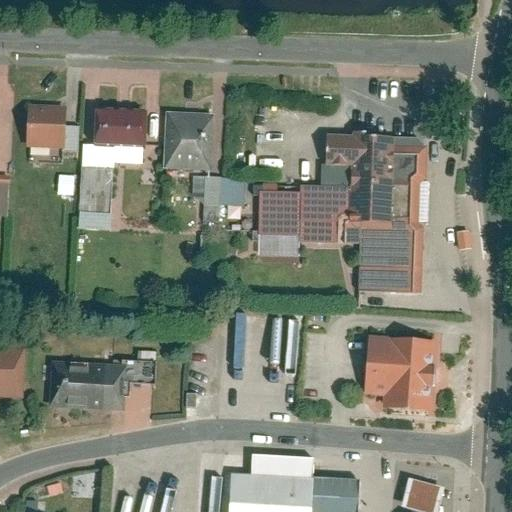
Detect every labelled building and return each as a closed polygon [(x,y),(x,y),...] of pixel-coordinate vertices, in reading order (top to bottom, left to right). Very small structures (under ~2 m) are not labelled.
[(29,147),(71,149),(73,106),(32,104),(29,147)] [(106,145),(156,148),(158,108),(108,106),(106,145)] [(169,167),(219,169),(221,114),(172,112),(169,167)] [(358,296),(419,297),(421,234),(413,226),(415,183),(423,178),(423,133),(355,133),(355,138),(328,138),(328,166),(354,166),(354,208),(341,223),(303,222),(304,193),(256,191),(254,244),(360,247),(358,296)] [(115,215),(117,168),(86,166),(83,214),(115,215)] [(0,167),(0,214),(13,215),(15,168),(0,167)] [(225,205),(226,178),(201,176),(200,204),(225,205)] [(441,343),(371,338),(367,398),(386,400),(385,413),(437,416),(441,343)] [(0,343),(0,395),(32,396),(34,345),(0,343)] [(56,362),(55,405),(133,408),(135,365),(56,362)] [(364,511),(366,481),(317,479),(318,461),(256,459),(255,477),(234,476),(232,511),(364,511)] [(442,511),(448,490),(411,480),(402,511),(406,511),(442,511)] [(125,488),(123,511),(147,511),(149,490),(125,488)]
